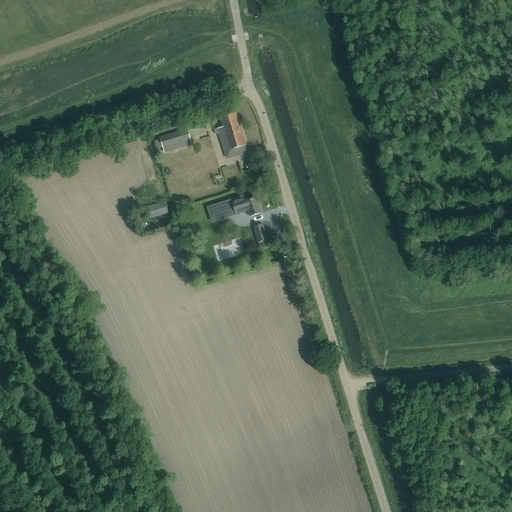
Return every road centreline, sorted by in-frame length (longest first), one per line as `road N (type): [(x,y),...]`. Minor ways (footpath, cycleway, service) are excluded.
road 1 (unclassified): [(348,385),(252,87)]
road 2 (unclassified): [(0,165),(252,87)]
road 3 (unclassified): [(348,385),(511,370)]
road 4 (unclassified): [(384,511),(348,385)]
